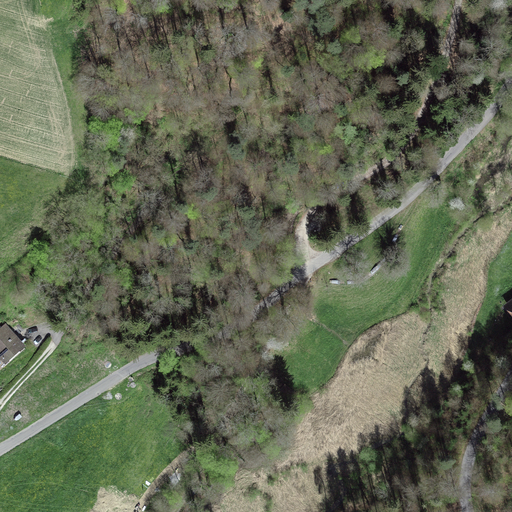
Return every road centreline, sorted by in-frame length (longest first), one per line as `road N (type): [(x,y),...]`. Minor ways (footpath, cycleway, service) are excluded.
road 1 (tertiary): [(511,75),(466,139),(404,200),(241,323),(130,367),(0,449)]
road 2 (track): [(63,325),(114,252),(241,110),(322,112),(342,102),(398,0)]
road 3 (track): [(462,0),(442,71),(410,136),(307,222),(308,267)]
road 4 (track): [(172,511),(308,267)]
road 5 (tertiary): [(466,511),(469,452),(511,375)]
road 6 (track): [(0,406),(63,325),(39,329)]
